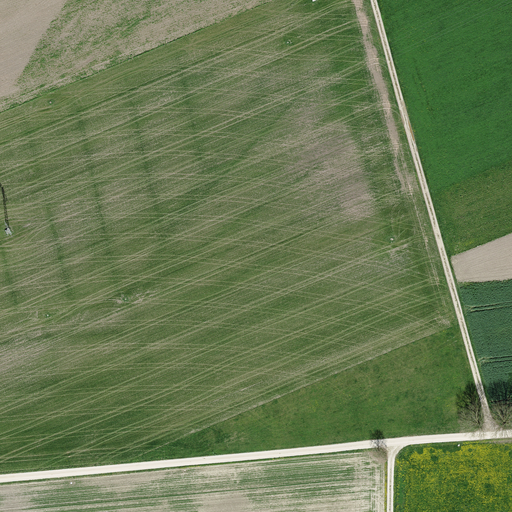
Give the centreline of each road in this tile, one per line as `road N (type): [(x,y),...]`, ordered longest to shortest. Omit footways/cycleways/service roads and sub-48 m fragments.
road 1 (track): [(0,477),(511,434)]
road 2 (track): [(371,0),(491,436)]
